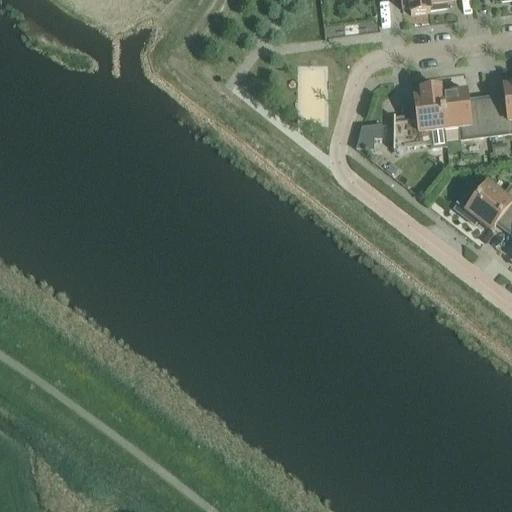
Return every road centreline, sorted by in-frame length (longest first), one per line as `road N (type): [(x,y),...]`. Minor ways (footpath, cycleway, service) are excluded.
road 1 (residential): [(387,62),(365,75),(345,168),(356,186),(511,309)]
road 2 (residential): [(387,62),(511,45)]
